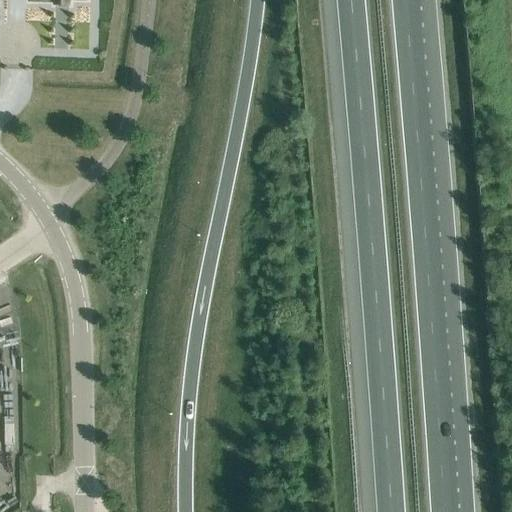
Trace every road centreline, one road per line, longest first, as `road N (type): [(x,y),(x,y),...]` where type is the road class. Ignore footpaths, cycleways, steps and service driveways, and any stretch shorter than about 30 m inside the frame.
road 1 (motorway): [(256,0),(196,328),(185,511)]
road 2 (motorway): [(445,511),(405,0)]
road 3 (motorway): [(352,0),(390,511)]
road 4 (unclassified): [(83,511),(78,321),(63,252),(43,212),(0,166)]
